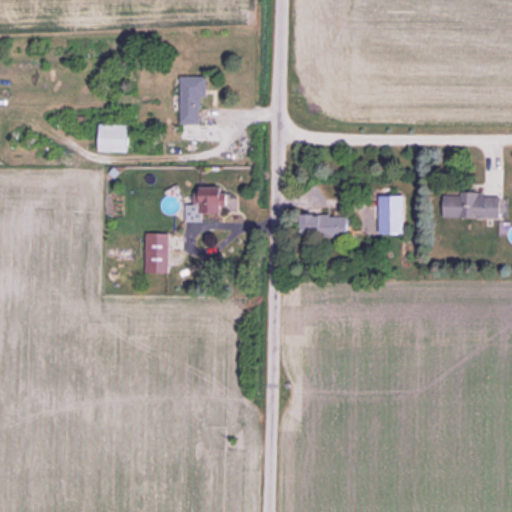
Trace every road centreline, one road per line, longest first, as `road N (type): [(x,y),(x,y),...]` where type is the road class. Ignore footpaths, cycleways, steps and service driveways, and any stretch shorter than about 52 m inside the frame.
road 1 (residential): [(278,0),(267,511)]
road 2 (residential): [(511,135),(330,136),(277,121)]
